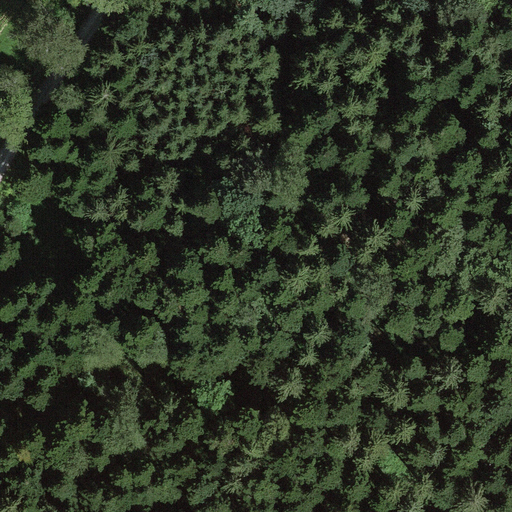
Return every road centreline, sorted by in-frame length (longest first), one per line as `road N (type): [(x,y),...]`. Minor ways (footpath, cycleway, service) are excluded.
road 1 (track): [(0,157),(102,0)]
road 2 (track): [(444,511),(511,399)]
